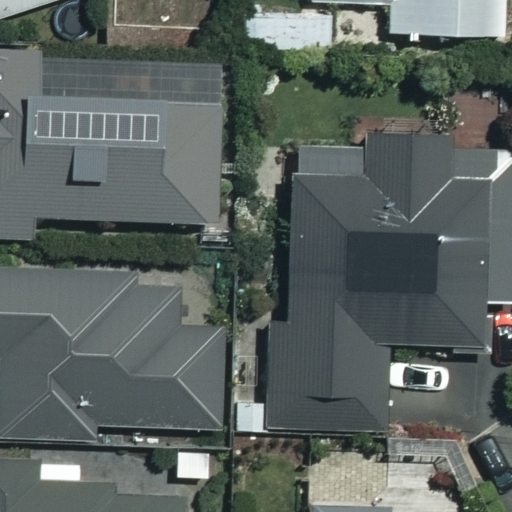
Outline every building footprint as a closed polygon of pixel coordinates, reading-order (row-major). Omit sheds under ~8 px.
[(0,0),(0,12),(38,0),(0,0)] [(115,0),(115,28),(222,30),(222,0),(115,0)] [(500,0),(384,0),(385,35),(500,36),(500,0)] [(323,50),(322,13),(238,15),(239,52),(323,50)] [(209,60),(0,55),(0,235),(23,236),(24,217),(206,221),(209,60)] [(511,150),(436,153),(435,134),(350,136),(351,147),(278,149),(282,323),(263,324),(265,433),(384,430),(382,346),(475,350),(474,303),(511,302),(511,150)] [(169,275),(0,272),(0,436),(82,437),(82,425),(204,427),(206,328),(169,327),(169,275)] [(172,511),(173,459),(0,457),(0,511),(172,511)]
